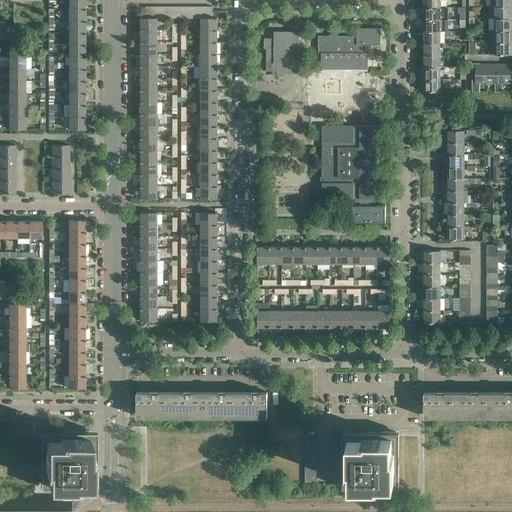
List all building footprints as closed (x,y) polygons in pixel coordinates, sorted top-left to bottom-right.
[(440,6),(424,6),(424,19),(448,18),(448,6),(440,6)] [(511,7),(511,6),(495,6),(495,17),(511,17),(511,7)] [(68,8),(68,20),(85,20),(85,8),(68,8)] [(141,17),(141,30),(158,30),(158,18),(158,17),(152,17),(146,17),(141,17)] [(201,18),(201,30),(218,30),(218,17),(213,17),(207,17),(201,17),(201,18)] [(495,17),(490,17),(490,29),(495,29),(511,30),(511,29),(511,25),(511,26),(511,17),(495,17)] [(448,18),(424,19),(424,30),(440,30),(443,30),(448,30),(448,18)] [(68,20),(68,32),(85,32),(85,20),(68,20)] [(329,35),(318,35),(318,53),(321,53),(321,69),(368,68),(368,52),(365,52),(365,44),(381,44),(381,28),(357,28),(357,35),(337,35),(337,38),(329,38),(329,35)] [(511,30),(495,29),(495,41),(511,42),(511,41),(511,37),(511,38),(511,30)] [(158,30),(141,30),(141,41),(158,41),(158,30)] [(201,30),(201,41),(218,41),(218,30),(201,30)] [(440,30),(424,30),(424,42),(440,43),(440,30)] [(68,32),(68,44),(85,44),(85,32),(68,32)] [(266,48),(266,71),(272,71),(274,77),(278,76),(278,77),(285,75),(285,74),(284,74),(284,73),(298,73),(298,62),(299,62),(299,32),(275,32),(275,37),(264,37),(264,48),(266,48)] [(158,41),(141,41),(141,53),(158,53),(158,41)] [(218,41),(201,41),(201,53),(218,53),(218,41)] [(495,41),(489,41),(489,53),(495,53),(495,54),(511,53),(511,49),(511,50),(511,42),(495,41)] [(440,43),(424,42),(424,54),(440,54),(440,43)] [(8,44),(8,56),(25,56),(25,44),(8,44)] [(68,44),(68,56),(85,56),(85,44),(68,44)] [(158,53),(141,53),(141,65),(158,65),(158,53)] [(218,65),(218,53),(201,53),(201,66),(218,65)] [(440,54),(424,54),(424,66),(440,66),(445,66),(445,54),(440,54)] [(25,56),(8,56),(8,68),(25,68),(25,56)] [(68,56),(68,68),(85,68),(85,56),(68,56)] [(472,79),(472,92),(479,92),(479,83),(487,83),(487,64),(479,64),(479,67),(479,70),(479,73),(479,76),(479,79),(472,79)] [(499,64),(487,64),(487,83),(495,83),(495,92),(499,92),(499,64)] [(510,64),(499,64),(499,92),(502,92),(502,83),(510,83),(510,64)] [(158,65),(141,65),(141,77),(158,78),(158,65)] [(201,66),(201,78),(218,77),(218,65),(201,66)] [(440,66),(424,66),(424,78),(440,78),(440,66)] [(25,68),(8,68),(8,80),(25,80),(25,68)] [(68,68),(68,80),(85,80),(85,68),(68,68)] [(141,77),(141,89),(158,89),(158,78),(141,77)] [(201,78),(201,89),(218,90),(218,77),(201,78)] [(440,78),(424,78),(424,91),(440,91),(440,78)] [(25,80),(8,80),(8,92),(25,92),(25,80)] [(68,80),(68,92),(85,92),(85,80),(68,80)] [(158,89),(141,89),(141,101),(158,101),(158,89)] [(201,89),(201,101),(218,101),(218,90),(201,89)] [(25,92),(8,92),(8,104),(25,104),(25,92)] [(68,92),(68,104),(85,104),(85,92),(68,92)] [(158,101),(141,101),(141,113),(158,113),(158,101)] [(201,101),(201,114),(218,114),(218,101),(201,101)] [(25,104),(8,104),(8,116),(25,116),(25,104)] [(68,104),(68,116),(85,116),(85,104),(68,104)] [(158,113),(141,113),(141,125),(158,125),(158,113)] [(201,114),(201,125),(218,125),(218,114),(201,114)] [(25,116),(8,116),(9,128),(25,128),(25,116)] [(68,116),(68,128),(85,128),(85,116),(68,116)] [(158,125),(141,125),(141,137),(158,137),(158,125)] [(201,125),(201,137),(218,137),(218,125),(201,125)] [(376,125),(322,125),(322,141),(322,177),(324,177),(324,182),(322,182),(322,198),(355,198),(355,205),(352,205),(352,221),(385,221),(385,205),(375,205),(375,198),(376,198),(376,125)] [(448,130),(448,142),(464,142),(464,130),(448,130)] [(158,137),(141,137),(141,149),(158,149),(158,137)] [(218,137),(201,137),(201,149),(218,149),(218,137)] [(448,142),(448,154),(464,154),(464,142),(448,142)] [(0,144),(0,156),(15,157),(15,144),(0,144)] [(52,144),(52,157),(69,157),(69,144),(52,144)] [(158,149),(141,149),(141,161),(158,161),(158,149)] [(218,149),(201,149),(201,161),(218,161),(218,149)] [(448,154),(448,166),(464,166),(464,154),(448,154)] [(15,157),(0,156),(0,168),(15,169),(15,157)] [(52,157),(52,169),(69,169),(69,157),(52,157)] [(158,161),(141,161),(141,173),(158,173),(158,161)] [(218,173),(218,161),(201,161),(201,173),(218,173)] [(464,166),(448,166),(448,178),(464,178),(464,166)] [(15,169),(0,168),(0,180),(15,181),(15,169)] [(52,169),(52,180),(69,181),(69,169),(52,169)] [(141,173),(141,185),(158,185),(158,173),(141,173)] [(218,173),(201,173),(201,185),(218,185),(218,173)] [(464,178),(448,178),(448,190),(464,190),(464,178)] [(15,181),(0,180),(0,192),(15,193),(15,181)] [(52,180),(52,193),(69,193),(69,181),(52,180)] [(158,185),(141,185),(141,198),(158,198),(158,185)] [(201,185),(201,197),(201,198),(218,198),(218,185),(201,185)] [(448,190),(448,202),(464,202),(464,190),(448,190)] [(448,202),(448,214),(464,214),(464,202),(448,202)] [(141,212),(141,224),(158,224),(158,212),(141,212)] [(218,212),(201,212),(201,224),(218,224),(218,212)] [(448,214),(448,226),(464,226),(464,214),(448,214)] [(69,219),(69,231),(85,231),(85,219),(69,219)] [(29,220),(17,221),(17,237),(29,237),(29,220)] [(41,220),(29,220),(29,237),(41,237),(41,220)] [(5,221),(5,237),(17,237),(17,221),(5,221)] [(141,224),(141,236),(158,236),(158,224),(141,224)] [(218,236),(218,224),(201,224),(201,236),(218,236)] [(464,226),(448,226),(448,238),(464,238),(464,226)] [(85,243),(85,231),(69,231),(69,243),(85,243)] [(141,236),(141,248),(158,248),(158,236),(141,236)] [(218,236),(201,236),(201,248),(218,248),(218,236)] [(85,243),(69,243),(69,255),(85,255),(85,243)] [(257,263),(270,263),(270,246),(258,246),(257,263)] [(282,246),(270,246),(270,263),(282,263),(282,246)] [(294,246),(282,246),(282,263),(294,263),(294,246)] [(305,246),(294,246),(294,263),(306,263),(305,246)] [(318,246),(305,246),(306,263),(317,263),(318,246)] [(329,246),(318,246),(317,263),(330,263),(329,246)] [(341,246),(329,246),(330,263),(341,263),(341,246)] [(353,246),(341,246),(341,263),(353,263),(353,246)] [(365,246),(353,246),(353,263),(365,263),(365,246)] [(378,246),(365,246),(365,263),(378,263),(378,246)] [(390,246),(378,246),(378,263),(390,263),(390,246)] [(141,248),(141,260),(158,260),(158,248),(141,248)] [(201,248),(195,248),(195,260),(201,260),(218,260),(218,248),(201,248)] [(424,250),(424,262),(440,262),(441,250),(424,250)] [(85,255),(69,255),(69,267),(85,267),(85,255)] [(141,260),(141,272),(158,272),(158,260),(141,260)] [(218,272),(218,260),(201,260),(201,272),(218,272)] [(440,262),(424,262),(424,274),(440,274),(440,262)] [(85,267),(69,267),(69,279),(85,279),(85,267)] [(141,272),(141,284),(158,284),(158,272),(141,272)] [(218,272),(201,272),(201,284),(218,284),(218,272)] [(440,274),(424,274),(424,286),(440,286),(440,274)] [(85,279),(69,279),(69,291),(85,291),(85,279)] [(141,284),(141,296),(158,296),(158,284),(141,284)] [(218,284),(201,284),(201,296),(218,296),(218,284)] [(424,286),(424,298),(440,298),(440,286),(424,286)] [(85,291),(69,291),(68,303),(85,303),(85,291)] [(141,296),(141,308),(158,308),(158,296),(141,296)] [(218,296),(201,296),(201,308),(218,308),(218,296)] [(424,298),(424,310),(440,310),(440,298),(424,298)] [(8,303),(8,315),(25,315),(25,303),(8,303)] [(85,303),(68,303),(68,315),(85,315),(85,303)] [(389,304),(378,305),(378,310),(378,327),(390,327),(390,310),(389,310),(389,304)] [(158,308),(141,308),(141,320),(158,320),(158,308)] [(218,308),(201,308),(201,321),(218,320),(218,308)] [(270,310),(257,310),(257,327),(270,327),(270,310)] [(270,310),(270,327),(282,327),(282,310),(270,310)] [(294,310),(282,310),(282,327),(294,327),(294,310)] [(306,310),(294,310),(294,327),(306,327),(306,310)] [(317,327),(318,310),(306,310),(306,327),(317,327)] [(318,310),(317,327),(329,327),(329,310),(318,310)] [(341,311),(329,310),(329,327),(341,327),(341,311)] [(353,311),(353,327),(366,327),(365,310),(353,311)] [(378,310),(365,310),(366,327),(378,327),(378,310)] [(440,310),(424,310),(424,322),(440,322),(440,310)] [(353,311),(341,311),(341,327),(353,327),(353,311)] [(25,315),(8,315),(8,326),(25,326),(25,315)] [(85,315),(68,315),(68,327),(85,327),(85,315)] [(25,326),(8,326),(8,339),(25,339),(25,327),(25,326)] [(68,327),(68,339),(85,339),(85,327),(68,327)] [(25,339),(8,339),(8,351),(8,352),(25,351),(25,339)] [(68,339),(68,351),(85,351),(85,339),(68,339)] [(25,351),(8,352),(8,363),(25,363),(25,351)] [(85,351),(68,351),(68,363),(68,364),(85,364),(85,363),(85,351)] [(25,363),(8,363),(8,375),(25,375),(25,363)] [(85,364),(68,364),(68,375),(85,375),(85,364)] [(25,375),(8,375),(8,387),(25,387),(25,375)] [(68,375),(68,387),(85,388),(85,375),(68,375)] [(151,392),(137,392),(137,415),(171,415),(171,392),(158,392),(158,389),(151,389),(151,392)] [(185,392),(171,392),(171,415),(205,415),(205,392),(192,392),(192,389),(185,389),(185,392)] [(219,392),(205,392),(205,415),(239,415),(239,392),(226,392),(226,389),(219,389),(219,392)] [(252,392),(239,392),(239,415),(267,415),(267,392),(259,392),(259,389),(252,389),(252,392)] [(438,392),(424,392),(424,415),(458,415),(458,392),(445,392),(445,389),(438,389),(438,392)] [(472,392),(458,392),(458,415),(492,415),(492,392),(479,392),(478,389),(472,389),(472,392)] [(506,392),(492,392),(492,415),(511,414),(511,389),(506,389),(506,392)] [(54,431),(40,431),(40,487),(96,487),(97,431),(63,431),(54,431)] [(399,431),(343,431),(343,436),(343,442),(343,447),(343,453),(343,459),(343,465),(343,471),(343,476),(343,482),(343,487),(399,487),(399,431)]
